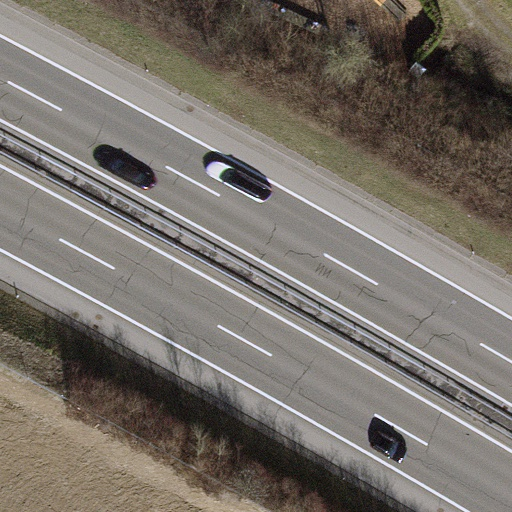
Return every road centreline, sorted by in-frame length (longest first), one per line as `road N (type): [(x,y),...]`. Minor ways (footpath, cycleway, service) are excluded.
road 1 (motorway): [(0,207),(511,495)]
road 2 (motorway): [(511,359),(0,75)]
